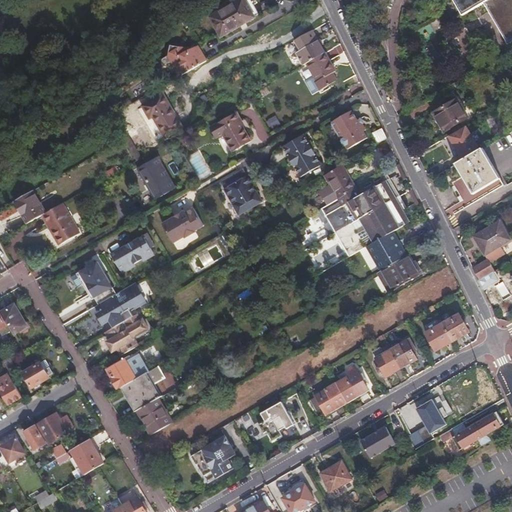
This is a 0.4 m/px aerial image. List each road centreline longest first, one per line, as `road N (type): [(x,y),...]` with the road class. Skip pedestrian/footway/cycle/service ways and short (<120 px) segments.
road 1 (residential): [(495,340),(325,0)]
road 2 (residential): [(200,511),(495,340)]
road 3 (residential): [(85,376),(166,511)]
road 4 (residential): [(0,285),(22,272),(85,376)]
